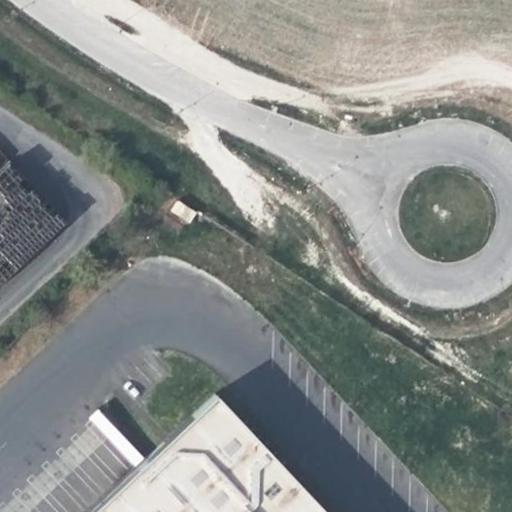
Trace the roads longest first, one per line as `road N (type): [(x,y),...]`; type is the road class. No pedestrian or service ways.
road 1 (unclassified): [(380,177),(140,67),(39,0)]
road 2 (unclassified): [(380,177),(376,220),(386,247),(416,274),(451,281),(490,267),(511,245)]
road 3 (unclassified): [(511,181),(491,150),(445,137),(405,151)]
